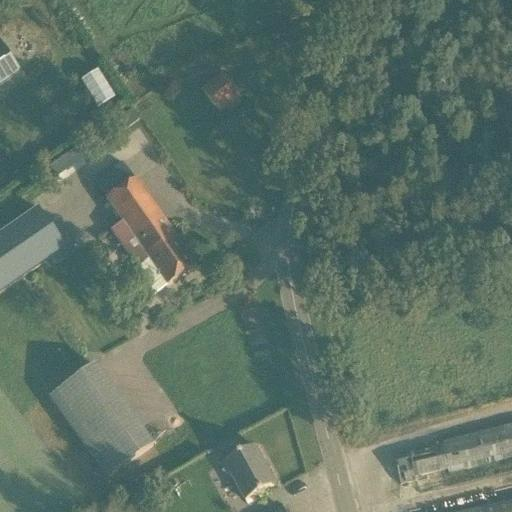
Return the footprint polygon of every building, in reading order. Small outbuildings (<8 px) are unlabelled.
[(0,46),(0,86),(19,73),(0,46)] [(222,75),(201,90),(218,115),(239,100),(222,75)] [(134,181),(117,192),(105,201),(120,223),(107,232),(152,297),(194,269),(134,181)] [(21,222),(0,235),(0,294),(64,250),(37,210),(21,222)] [(48,399),(107,481),(152,448),(93,366),(48,399)] [(412,455),(411,452),(394,456),(401,486),(417,483),(416,479),(448,472),(448,475),(511,460),(511,429),(441,445),(441,449),(412,455)] [(254,448),(237,457),(221,466),(228,478),(231,476),(245,503),(276,486),(254,448)] [(511,511),(511,502),(470,511),(511,511)]
